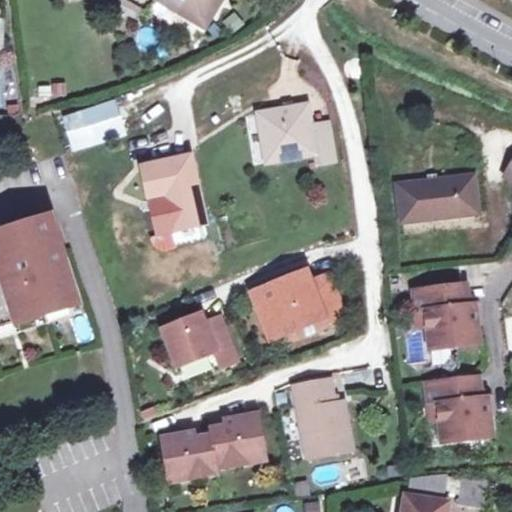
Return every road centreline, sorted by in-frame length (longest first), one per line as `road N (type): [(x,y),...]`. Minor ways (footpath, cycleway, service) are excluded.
road 1 (residential): [(0,212),(61,194),(106,323),(133,511)]
road 2 (residential): [(160,426),(378,346),(368,238)]
road 3 (residential): [(368,238),(345,103),(303,20),(314,0)]
road 4 (residential): [(368,238),(180,308)]
